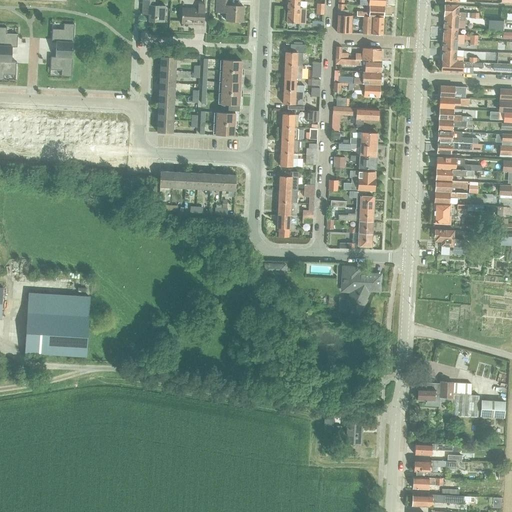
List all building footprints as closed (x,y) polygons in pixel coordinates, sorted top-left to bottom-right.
[(149,15),(148,21),(165,22),(166,5),(153,5),(152,0),(142,0),(142,14),(149,15)] [(226,20),(243,21),(244,6),(231,5),(230,0),(217,0),(216,12),(226,13),(226,20)] [(287,0),(288,8),(299,8),(299,0),(287,0)] [(182,8),(181,23),(204,25),(205,4),(198,4),(198,9),(182,8)] [(445,5),(444,16),(465,17),(465,13),(458,12),(459,6),(445,5)] [(356,16),(364,16),(383,18),(384,6),(369,6),(369,13),(357,12),(356,16)] [(299,8),(288,8),(287,23),(298,24),(305,24),(306,9),(299,8)] [(342,15),(338,15),(337,33),(350,33),(351,16),(342,15)] [(370,32),(373,32),(372,34),(382,35),(383,18),(364,16),(363,34),(370,34),(370,32)] [(444,16),(444,28),(458,28),(464,29),(465,17),(444,16)] [(51,39),(51,42),(56,42),(56,49),(64,50),(73,50),(74,24),(64,23),(63,23),(63,24),(64,24),(64,27),(63,29),(53,29),(52,29),(51,39)] [(7,27),(0,26),(0,53),(12,54),(12,47),(17,47),(18,34),(6,33),(6,28),(7,28),(7,27)] [(444,28),(443,39),(464,40),(470,40),(478,40),(478,36),(457,35),(458,28),(444,28)] [(502,38),(511,39),(511,31),(503,31),(502,38)] [(443,39),(442,50),(456,51),(457,44),(463,45),(464,40),(443,39)] [(285,53),(285,65),(302,66),(303,53),(305,53),(305,45),(291,45),(290,53),(285,53)] [(336,47),(335,59),(348,60),(348,53),(341,53),(342,47),(336,47)] [(355,60),(380,61),(381,49),(362,48),(362,54),(355,53),(355,60)] [(50,65),(50,69),(51,69),(61,70),(61,76),(64,76),(72,77),(73,50),(64,50),(56,49),(55,57),(51,56),(50,65)] [(442,50),(442,61),(462,62),(463,57),(456,57),(456,51),(442,50)] [(0,80),(4,80),(4,74),(16,75),(16,62),(11,61),(12,54),(0,53),(0,80)] [(161,58),(161,70),(176,71),(176,58),(161,58)] [(365,72),(379,73),(380,61),(355,60),(348,60),(335,59),(335,65),(365,66),(365,72)] [(224,60),(223,72),(242,73),(243,61),(224,60)] [(462,62),(442,61),(441,72),(462,73),(462,67),(482,68),(482,63),(479,63),(469,62),(462,62)] [(285,65),(284,78),(301,79),(302,66),(285,65)] [(321,67),(312,67),(312,70),(310,70),(309,77),(320,77),(321,67)] [(161,70),(160,83),(175,83),(176,71),(161,70)] [(223,72),(223,83),(241,84),(242,73),(223,72)] [(340,83),(349,83),(379,85),(379,73),(365,72),(363,72),(362,82),(360,82),(360,79),(352,79),(352,77),(339,76),(339,83),(340,83)] [(284,78),(284,91),(295,92),(302,92),(303,92),(303,86),(296,86),(296,79),(301,79),(284,78)] [(160,83),(159,95),(175,96),(175,83),(160,83)] [(223,83),(222,93),(241,94),(241,84),(223,83)] [(379,85),(349,83),(348,90),(364,91),(364,96),(378,97),(379,85)] [(440,86),(440,97),(469,99),(469,94),(454,93),(455,86),(440,86)] [(500,99),(511,99),(511,89),(500,89),(500,99)] [(284,91),(283,104),(290,104),(294,104),(301,105),(302,92),(295,92),(284,91)] [(241,94),(222,93),(221,105),(228,105),(228,111),(240,111),(241,94)] [(159,95),(159,107),(174,108),(175,96),(159,95)] [(440,97),(439,108),(453,109),(454,105),(469,105),(469,99),(440,97)] [(337,98),(336,107),(346,108),(346,99),(337,98)] [(499,111),(511,111),(511,102),(499,102),(499,111)] [(159,107),(158,120),(173,121),(174,108),(159,107)] [(346,108),(336,107),(333,107),(332,112),(355,113),(355,123),(361,124),(362,120),(377,121),(377,109),(346,108)] [(439,108),(439,119),(469,121),(470,117),(453,116),(453,109),(439,108)] [(306,121),(318,122),(319,111),(307,110),(306,121)] [(511,112),(504,112),(503,122),(511,122),(511,112)] [(217,113),(217,124),(235,125),(236,114),(217,113)] [(282,114),(282,128),(298,128),(299,115),(282,114)] [(0,117),(0,138),(9,139),(10,118),(0,117)] [(10,118),(9,139),(23,139),(24,119),(10,118)] [(24,119),(23,139),(37,140),(38,120),(30,119),(24,119)] [(439,119),(438,130),(452,131),(453,126),(472,127),(472,121),(469,121),(439,119)] [(38,120),(37,140),(51,141),(52,120),(38,120)] [(52,120),(51,141),(58,141),(64,141),(65,121),(52,120)] [(173,121),(158,120),(158,133),(173,133),(173,121)] [(65,121),(64,141),(78,142),(79,122),(65,121)] [(79,122),(78,142),(92,143),(93,123),(79,122)] [(93,123),(92,143),(106,143),(107,123),(93,123)] [(107,123),(106,143),(120,144),(121,124),(107,123)] [(235,125),(217,124),(216,135),(235,136),(235,125)] [(282,128),(281,140),(297,141),(297,140),(298,128),(282,128)] [(306,139),(317,139),(318,129),(309,128),(309,132),(306,132),(306,139)] [(438,130),(438,142),(472,143),(478,144),(478,138),(472,138),(461,137),(462,132),(452,131),(438,130)] [(350,138),(349,144),(376,145),(376,133),(361,133),(360,141),(358,141),(358,139),(350,138)] [(511,134),(502,134),(501,145),(511,145),(511,134)] [(281,140),(281,153),(293,154),(293,153),(299,154),(299,141),(297,140),(297,141),(281,140)] [(472,143),(438,142),(437,153),(451,154),(451,149),(471,150),(472,143)] [(306,148),(306,154),(316,155),(317,144),(309,143),(309,148),(306,148)] [(360,147),(359,156),(375,157),(376,145),(349,144),(339,143),(338,149),(350,150),(350,149),(357,149),(358,147),(360,147)] [(511,154),(511,145),(501,145),(501,146),(500,146),(499,155),(511,155),(511,154)] [(281,153),(280,166),(292,167),(297,167),(298,159),(292,158),(293,154),(281,153)] [(316,155),(306,154),(306,164),(316,164),(316,155)] [(334,156),(333,166),(344,167),(344,157),(334,156)] [(359,156),(350,156),(350,161),(359,161),(359,168),(375,169),(375,157),(359,156)] [(436,157),(436,169),(470,171),(474,171),(481,171),(481,165),(464,164),(464,159),(456,158),(436,157)] [(511,160),(503,160),(502,172),(511,172),(511,160)] [(436,169),(435,180),(451,181),(451,176),(470,177),(474,177),(474,171),(470,171),(436,169)] [(349,171),(349,178),(354,178),(357,178),(357,180),(357,190),(373,190),(374,172),(355,171),(349,171)] [(160,187),(173,187),(174,172),(161,172),(160,187)] [(173,187),(185,188),(186,173),(174,172),(173,187)] [(185,188),(198,189),(199,174),(186,173),(185,188)] [(198,189),(210,190),(211,175),(199,174),(198,189)] [(210,190),(222,190),(223,175),(211,175),(210,190)] [(223,175),(222,190),(235,191),(236,176),(223,175)] [(279,176),(279,189),(297,190),(298,184),(291,183),(291,177),(279,176)] [(337,181),(329,180),(328,191),(337,191),(337,181)] [(435,180),(435,191),(450,192),(450,187),(467,189),(467,182),(451,181),(435,180)] [(499,195),(511,195),(511,186),(499,185),(499,195)] [(279,189),(278,202),(297,203),(297,190),(279,189)] [(309,197),(308,204),(313,204),(314,198),(314,191),(303,190),(303,197),(309,197)] [(435,191),(434,203),(449,204),(450,204),(450,197),(450,192),(435,191)] [(356,198),(356,203),(355,209),(372,209),(373,197),(365,196),(365,192),(349,192),(349,197),(356,198)] [(278,202),(277,216),(296,216),(297,203),(278,202)] [(449,204),(434,203),(433,223),(449,224),(449,214),(451,215),(452,209),(449,209),(450,204),(449,204)] [(303,210),(302,217),(313,217),(313,211),(313,204),(308,204),(308,211),(303,210)] [(457,204),(457,210),(461,210),(461,215),(467,215),(467,204),(457,204)] [(372,209),(355,209),(355,213),(348,213),(348,215),(338,215),(338,220),(355,221),(359,221),(372,222),(372,209)] [(296,216),(277,216),(277,229),(279,229),(278,237),(289,237),(289,225),(296,225),(296,216)] [(501,223),(497,223),(496,230),(511,229),(511,222),(507,223),(508,219),(501,218),(501,223)] [(359,221),(358,234),(371,234),(372,222),(359,221)] [(440,252),(448,252),(449,246),(453,246),(463,246),(463,239),(453,239),(454,231),(435,230),(435,231),(432,232),(432,235),(434,237),(434,238),(435,238),(435,241),(441,241),(440,252)] [(511,245),(511,233),(501,233),(500,245),(511,245)] [(371,234),(358,234),(357,245),(371,246),(371,234)] [(265,264),(265,269),(269,269),(268,272),(285,273),(285,265),(265,264)] [(378,291),(379,275),(358,274),(358,268),(343,268),(343,283),(353,283),(352,292),(343,309),(357,315),(359,311),(360,312),(365,301),(364,300),(367,296),(365,295),(365,290),(378,291)] [(274,280),(290,287),(293,282),(277,275),(274,280)] [(25,353),(64,355),(85,356),(89,296),(29,293),(25,353)] [(469,355),(471,346),(459,343),(457,352),(469,355)] [(440,397),(443,397),(443,402),(452,403),(451,415),(477,417),(478,395),(470,395),(471,384),(453,383),(441,382),(440,384),(426,383),(426,389),(418,388),(417,400),(425,400),(425,405),(440,406),(440,397)] [(481,400),(480,416),(504,417),(505,402),(481,400)] [(324,434),(333,435),(334,419),(325,418),(324,434)] [(344,442),(360,443),(362,421),(345,420),(344,442)] [(457,444),(442,444),(415,442),(414,454),(431,455),(431,450),(457,451),(457,444)] [(416,472),(416,477),(439,478),(439,473),(430,472),(431,466),(446,467),(446,461),(414,460),(414,471),(416,472)] [(442,485),(442,478),(439,478),(416,477),(413,476),(413,488),(428,489),(429,482),(435,483),(434,485),(442,485)] [(453,495),(441,495),(435,495),(428,495),(412,494),(412,506),(432,507),(432,503),(453,504),(453,495)]
